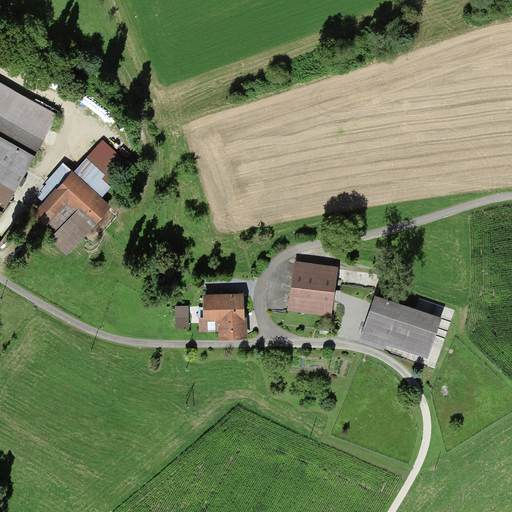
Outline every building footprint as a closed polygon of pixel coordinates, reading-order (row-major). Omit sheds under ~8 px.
[(0,84),(0,209),(54,114),(0,84)] [(92,95),(85,102),(109,127),(116,120),(92,95)] [(44,202),(32,215),(68,247),(108,202),(101,196),(130,163),(103,140),(74,173),(71,170),(44,202)] [(35,194),(44,202),(71,170),(63,163),(35,194)] [(336,268),(295,262),(288,309),(329,315),(336,268)] [(425,356),(440,314),(376,291),(361,333),(425,356)] [(242,292),(202,294),(203,316),(198,316),(199,329),(219,328),(220,336),(244,335),(242,292)] [(174,307),(175,327),(187,327),(186,307),(174,307)]
